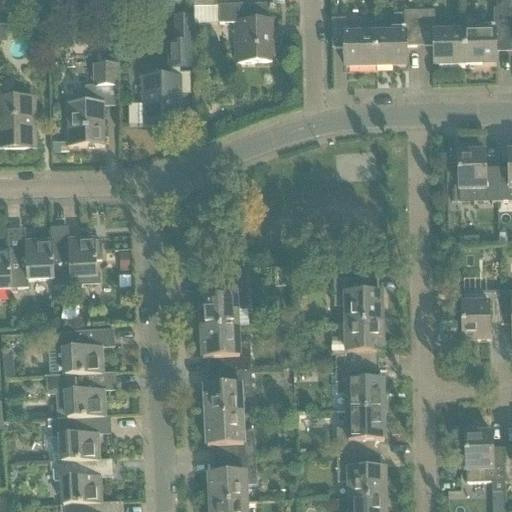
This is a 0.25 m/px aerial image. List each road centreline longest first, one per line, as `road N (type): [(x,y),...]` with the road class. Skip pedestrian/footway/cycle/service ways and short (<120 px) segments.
road 1 (residential): [(168,511),(154,196)]
road 2 (residential): [(429,391),(427,110)]
road 3 (residential): [(154,196),(183,167),(312,124)]
road 4 (residential): [(0,187),(125,187),(154,196)]
road 5 (residential): [(312,124),(308,0)]
road 6 (residential): [(430,511),(429,391)]
